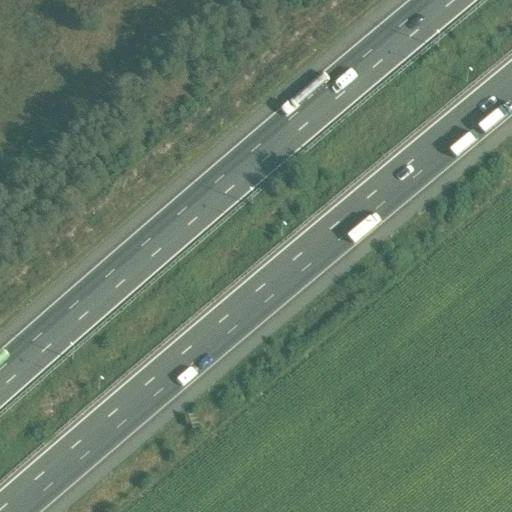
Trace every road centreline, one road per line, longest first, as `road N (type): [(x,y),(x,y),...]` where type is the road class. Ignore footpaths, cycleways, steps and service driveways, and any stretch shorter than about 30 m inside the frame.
road 1 (motorway): [(17,511),(511,93)]
road 2 (motorway): [(439,0),(194,200),(0,373)]
